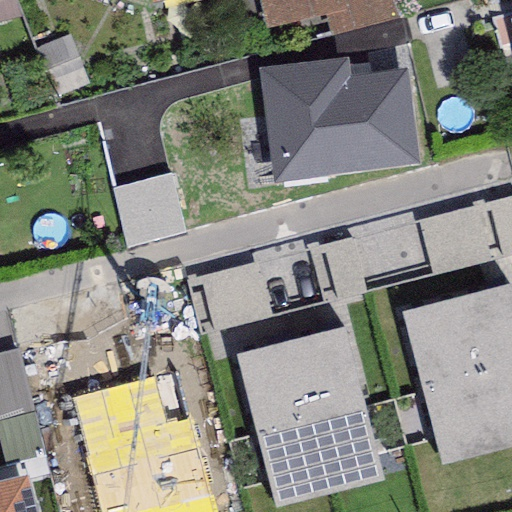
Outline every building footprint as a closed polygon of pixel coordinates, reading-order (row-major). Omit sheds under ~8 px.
[(149,0),(151,6),(179,0),(257,0),(265,34),(323,21),(331,40),(400,23),(390,0),(149,0)] [(348,64),(258,75),(272,188),(418,169),(406,74),(350,81),(348,64)] [(511,193),(435,211),(452,283),(511,268),(511,193)] [(364,237),(328,245),(340,298),(375,291),(364,237)] [(209,317),(279,304),(270,260),(200,273),(209,317)] [(511,289),(401,318),(440,473),(511,454),(511,289)] [(344,333),(232,362),(271,511),(290,511),(384,488),(344,333)] [(34,511),(27,482),(0,488),(0,511),(34,511)]
